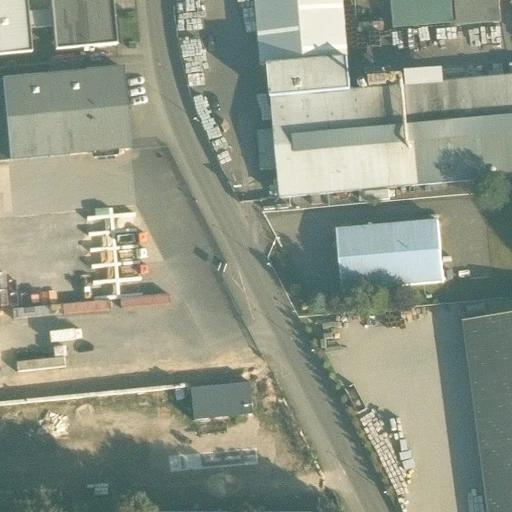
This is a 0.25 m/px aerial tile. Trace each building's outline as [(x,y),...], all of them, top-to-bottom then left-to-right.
[(0,0),(0,57),(31,54),(29,30),(53,28),(52,17),(28,19),(27,13),(25,0),(0,0)] [(111,0),(50,0),(51,11),(52,17),(53,28),(55,52),(116,47),(111,0)] [(255,0),(262,69),(268,68),(347,61),(341,0),(255,0)] [(390,0),(393,30),(453,25),(450,0),(390,0)] [(453,0),(456,28),(500,24),(497,0),(453,0)] [(51,11),(27,13),(28,19),(52,17),(51,11)] [(268,68),(274,131),(277,171),(280,200),(511,178),(511,78),(444,84),(405,88),(351,93),(348,61),(347,61),(268,68)] [(48,65),(49,78),(83,75),(84,75),(84,74),(84,62),(48,65)] [(404,73),(405,88),(444,84),(443,69),(404,73)] [(83,75),(91,155),(130,152),(122,70),(84,74),(84,75),(83,75)] [(49,78),(1,82),(9,163),(91,155),(83,75),(49,78)] [(0,163),(9,163),(1,82),(0,82),(0,163)] [(261,172),(277,171),(274,131),(257,133),(261,172)] [(310,198),(311,206),(321,206),(320,197),(310,198)] [(338,252),(342,293),(443,284),(438,222),(336,231),(337,241),(332,247),(338,252)] [(487,511),(511,511),(511,316),(462,323),(487,511)] [(250,384),(189,390),(192,422),(253,416),(250,384)]
